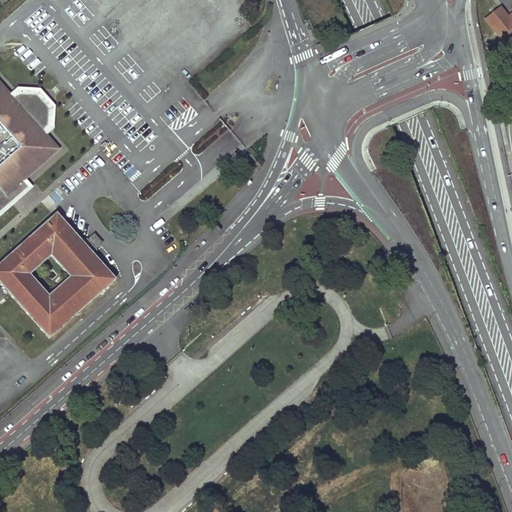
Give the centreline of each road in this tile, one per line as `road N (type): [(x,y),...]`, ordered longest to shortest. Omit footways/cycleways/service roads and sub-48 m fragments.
road 1 (primary): [(346,0),(402,122),(511,409)]
road 2 (primary): [(511,356),(369,0)]
road 3 (tertiary): [(248,223),(0,450)]
road 4 (unclassified): [(382,210),(447,316),(511,478)]
road 5 (unclassified): [(479,115),(436,94),(365,127),(356,156),(382,210)]
road 6 (unclassified): [(511,274),(479,115)]
road 7 (tertiary): [(314,80),(248,223)]
road 8 (tertiary): [(248,223),(319,200),(382,210)]
road 9 (tertiary): [(248,223),(279,197),(329,131)]
